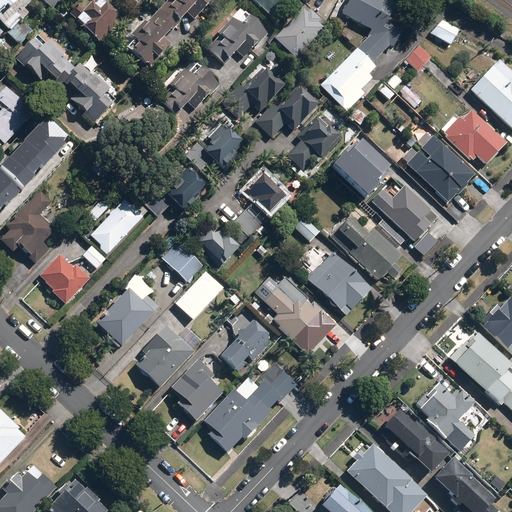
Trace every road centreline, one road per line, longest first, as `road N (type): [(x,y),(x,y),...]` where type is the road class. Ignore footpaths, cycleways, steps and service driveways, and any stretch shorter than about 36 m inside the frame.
road 1 (residential): [(511,212),(230,511)]
road 2 (residential): [(0,327),(197,511)]
